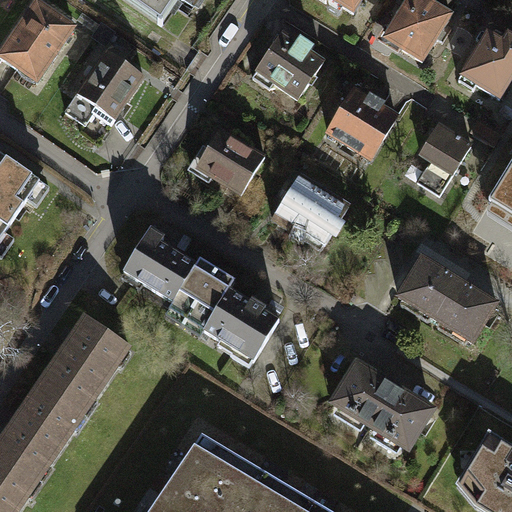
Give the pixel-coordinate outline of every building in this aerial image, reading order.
[(126,0),(162,24),(178,0),(126,0)] [(353,14),(361,0),(320,0),(325,4),(333,2),(353,14)] [(421,65),(451,18),(422,0),(409,0),(383,41),(421,65)] [(73,29),(35,5),(0,61),(18,72),(22,65),(42,78),(73,29)] [(503,44),(487,35),(458,85),(473,94),(477,88),(500,101),(511,79),(511,39),(507,36),(503,44)] [(297,46),(282,37),(252,81),(268,92),(273,85),(297,101),(323,64),(308,54),(311,49),(300,41),(297,46)] [(144,80),(104,53),(75,96),(95,109),(92,114),(111,127),(144,80)] [(367,101),(352,92),(326,135),(370,162),(396,119),(380,109),(383,103),(370,96),(367,101)] [(84,126),(92,114),(95,109),(75,96),(64,113),(84,126)] [(499,137),(476,123),(470,134),(493,147),(499,137)] [(471,148),(438,127),(419,157),(429,163),(415,184),(438,198),(471,148)] [(205,149),(191,171),(210,182),(211,180),(226,189),(224,193),(237,202),(263,159),(219,132),(208,151),(205,149)] [(0,236),(37,186),(0,159),(0,236)] [(511,168),(488,206),(511,220),(511,168)] [(295,229),(324,246),(348,207),(299,177),(273,220),(293,232),(295,229)] [(150,232),(125,272),(192,313),(216,271),(201,262),(197,268),(160,243),(163,238),(150,232)] [(398,298),(472,344),(498,304),(424,257),(398,298)] [(250,370),(279,321),(262,311),(264,307),(252,300),(250,304),(229,293),(235,283),(216,271),(192,313),(209,323),(203,333),(234,351),(230,358),(250,370)] [(38,391),(79,418),(124,350),(83,323),(38,391)] [(354,367),(331,406),(408,452),(432,411),(354,367)] [(0,447),(0,458),(36,482),(79,418),(38,391),(0,447)] [(481,511),(511,511),(511,442),(493,431),(459,485),(477,510),(481,511)] [(150,511),(311,511),(314,507),(202,437),(150,511)] [(0,511),(16,511),(36,482),(0,458),(0,511)]
